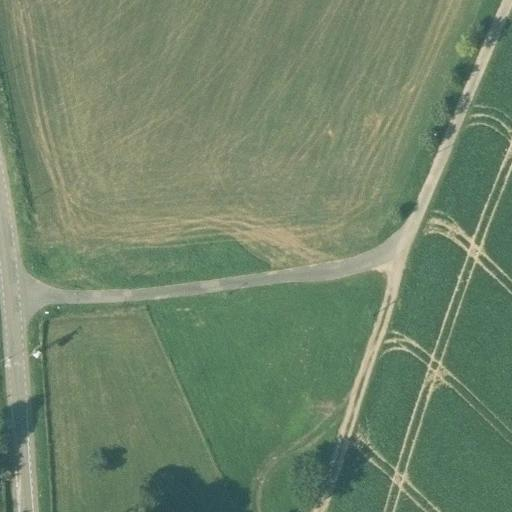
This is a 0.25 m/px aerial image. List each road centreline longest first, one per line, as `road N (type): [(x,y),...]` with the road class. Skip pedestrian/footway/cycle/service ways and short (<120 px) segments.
road 1 (unclassified): [(10,297),(121,296),(381,258),(409,233),(508,0)]
road 2 (track): [(317,511),(386,307),(396,249)]
road 3 (secondary): [(26,511),(10,297)]
